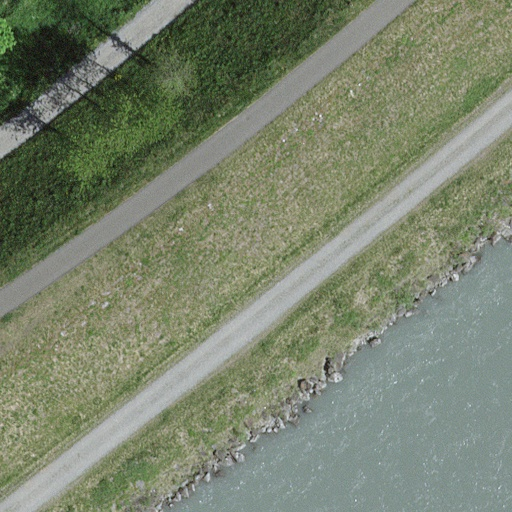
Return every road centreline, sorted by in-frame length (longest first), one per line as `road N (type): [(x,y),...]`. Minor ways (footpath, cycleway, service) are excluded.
road 1 (track): [(511,113),(18,511)]
road 2 (track): [(403,0),(250,126),(0,309)]
